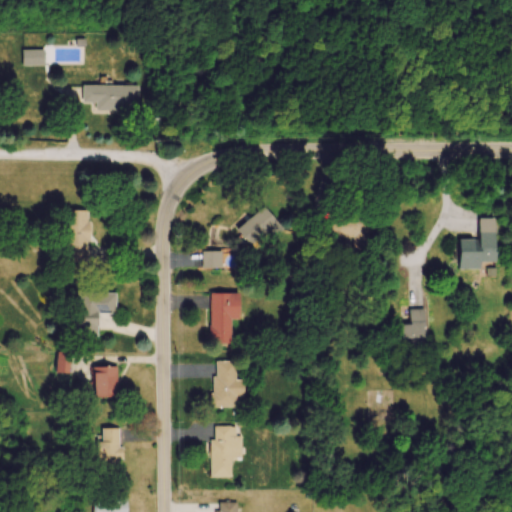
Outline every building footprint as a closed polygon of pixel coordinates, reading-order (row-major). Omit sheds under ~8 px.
[(22,68),(44,68),(44,51),(22,51),(22,68)] [(82,104),(93,104),(93,113),(139,113),(139,87),(82,87),(82,104)] [(252,246),(267,232),(273,237),(283,228),(262,207),(237,231),(252,246)] [(66,267),(88,267),(88,210),(66,210),(66,267)] [(496,218),(478,218),(478,238),(458,238),(458,269),(480,269),(480,276),(496,276),(496,218)] [(222,251),(203,251),(203,268),(222,268),(222,251)] [(116,292),(76,293),(77,335),(98,335),(97,313),(116,313),(116,292)] [(231,319),(239,319),(239,293),(210,293),(210,343),(231,343),(231,319)] [(410,310),(410,323),(395,324),(396,352),(425,351),(423,309),(410,310)] [(236,362),(214,362),(214,408),(236,408),(236,362)] [(117,397),(117,366),(93,366),(93,397),(117,397)] [(242,435),(236,435),(236,426),(211,426),(211,477),(231,478),(231,458),(241,459),(242,435)] [(121,469),(121,428),(99,428),(99,469),(121,469)] [(94,498),(94,511),(127,511),(127,498),(94,498)] [(237,511),(237,502),(213,502),(212,511),(237,511)]
